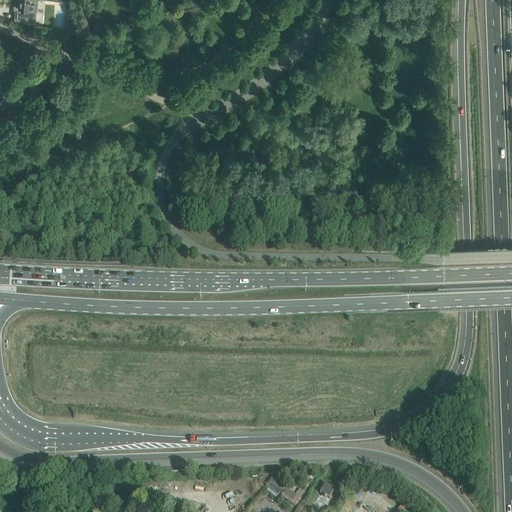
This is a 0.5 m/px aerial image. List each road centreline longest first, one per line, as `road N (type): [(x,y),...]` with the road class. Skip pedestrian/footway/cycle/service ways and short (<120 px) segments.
road 1 (motorway): [(462,0),(468,337),(453,386),(427,414),(364,435),(213,442),(41,437),(0,407)]
road 2 (primary): [(511,273),(228,282),(0,271)]
road 3 (primary): [(0,298),(212,308),(511,299)]
road 4 (motorway): [(0,447),(37,461),(377,455),(432,480),(465,511)]
road 5 (motorway): [(492,0),(511,482)]
